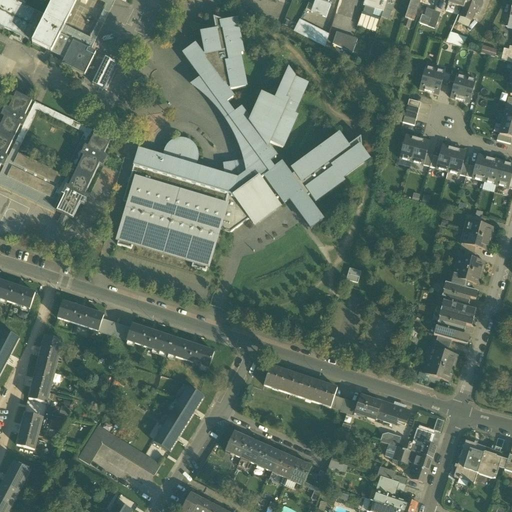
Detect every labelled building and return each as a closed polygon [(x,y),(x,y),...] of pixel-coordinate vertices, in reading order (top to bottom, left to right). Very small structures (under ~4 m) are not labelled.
[(0,0),(0,25),(33,42),(33,44),(65,60),(63,65),(85,76),(96,53),(91,51),(96,41),(65,26),(78,1),(86,5),(88,0),(120,0),(125,2),(126,0),(53,0),(46,17),(10,0),(0,0)] [(329,0),(315,0),(311,13),(326,18),(331,6),(328,5),(329,0)] [(365,0),(364,6),(365,7),(363,13),(372,16),(374,10),(383,12),(387,0),(386,0),(365,0)] [(395,3),(387,0),(384,10),(392,13),(395,3)] [(466,0),(449,0),(448,4),(463,9),(465,4),(466,3),(466,0)] [(483,0),(466,0),(466,3),(465,4),(476,7),(481,8),(483,0)] [(411,1),(405,20),(409,21),(409,23),(411,24),(418,4),(411,1)] [(463,9),(448,4),(447,10),(461,14),(463,9)] [(476,7),(465,4),(463,9),(461,14),(460,17),(471,21),(475,13),(476,10),(476,7)] [(426,10),(424,17),(422,16),(419,24),(428,27),(433,13),(426,10)] [(433,13),(428,27),(435,30),(440,15),(433,13)] [(457,22),(468,27),(471,22),(460,17),(457,22)] [(262,96),(250,123),(241,110),(234,116),(226,104),(233,99),(227,91),(230,91),(246,88),(239,55),(243,55),(236,21),(222,23),(221,22),(213,19),(215,31),(201,34),(205,55),(201,56),(194,46),(183,54),(201,79),(192,86),(201,93),(205,96),(209,100),(212,104),(216,108),(220,113),(223,117),(227,122),(230,126),(232,131),(235,136),(237,140),(239,146),(242,152),(245,163),(223,166),(225,177),(193,168),(195,165),(196,163),(197,160),(197,158),(197,155),(196,153),(195,150),(194,148),(193,146),(191,144),(189,143),(186,142),(184,141),(182,141),(179,141),(176,142),(174,142),(172,144),(170,145),(168,147),(167,149),(166,151),(165,154),(165,156),(165,159),(138,151),(133,168),(228,196),(218,230),(230,234),(250,220),(253,224),(258,221),(259,223),(275,211),(274,209),(279,205),(275,201),(279,198),(284,204),(290,200),(311,229),(322,221),(306,199),(310,196),(315,203),(343,182),(342,180),(369,160),(360,148),(361,147),(360,138),(348,148),(339,136),(292,170),(295,175),(291,178),(281,165),(273,170),(268,163),(276,158),(267,147),(269,143),(282,149),(296,117),(293,116),(307,85),(294,79),(289,71),(275,102),(262,96)] [(328,36),(299,21),(294,32),(325,47),(328,36)] [(463,48),(467,38),(450,32),(446,42),(463,48)] [(357,40),(336,33),(333,45),(352,55),(357,40)] [(482,46),(480,53),(494,58),(497,50),(482,46)] [(511,53),(504,51),(501,61),(511,64),(511,53)] [(421,58),(410,54),(408,59),(420,63),(421,58)] [(92,85),(103,90),(116,62),(105,57),(92,85)] [(419,91),(429,94),(436,71),(426,68),(419,91)] [(429,94),(439,97),(445,74),(436,71),(429,94)] [(450,100),(460,102),(466,79),(456,77),(450,100)] [(460,102),(470,105),(476,82),(466,79),(460,102)] [(4,120),(0,129),(0,170),(1,168),(4,169),(9,159),(6,158),(20,128),(23,129),(28,119),(25,118),(32,103),(16,96),(9,110),(5,109),(1,118),(4,120)] [(34,103),(29,114),(35,116),(37,111),(71,126),(74,120),(34,103)] [(408,106),(406,111),(417,114),(419,109),(408,106)] [(406,111),(405,117),(415,120),(417,114),(406,111)] [(511,126),(511,114),(505,113),(502,124),(511,126)] [(405,117),(403,123),(414,126),(415,120),(405,117)] [(511,139),(511,126),(502,124),(499,136),(511,139)] [(84,159),(69,189),(66,188),(62,197),(65,199),(58,213),(73,221),(80,206),(84,208),(89,198),(85,197),(99,166),(103,168),(108,159),(104,157),(111,141),(96,134),(88,149),(85,148),(81,157),(84,159)] [(497,142),(510,145),(511,139),(499,136),(497,142)] [(398,161),(411,165),(417,140),(405,137),(398,161)] [(411,165),(423,168),(423,166),(427,154),(430,143),(417,140),(411,165)] [(436,170),(448,173),(454,150),(442,147),(440,158),(436,170)] [(448,173),(460,176),(466,153),(454,150),(448,173)] [(434,156),(427,154),(423,166),(431,168),(434,156)] [(63,177),(19,156),(8,179),(52,200),(63,177)] [(440,158),(434,156),(431,168),(436,170),(440,158)] [(472,180),(484,183),(490,160),(478,157),(474,172),(472,180)] [(484,183),(496,187),(502,164),(490,160),(484,183)] [(496,187),(508,190),(511,178),(511,175),(511,166),(502,164),(496,187)] [(228,196),(133,168),(123,202),(129,204),(117,246),(131,250),(133,244),(193,262),(192,268),(206,272),(218,230),(228,196)] [(465,182),(469,170),(462,168),(459,180),(465,182)] [(472,180),(474,172),(469,170),(465,182),(471,183),(472,180)] [(486,220),(466,215),(465,221),(469,222),(484,226),(486,220)] [(484,226),(469,222),(466,234),(489,240),(490,235),(492,236),(494,229),(484,226)] [(489,240),(466,234),(463,245),(475,249),(488,252),(490,245),(488,245),(489,240)] [(475,249),(463,245),(462,245),(460,251),(465,252),(474,254),(475,249)] [(474,254),(465,252),(463,257),(475,261),(476,255),(474,254)] [(463,257),(460,256),(457,268),(480,274),(481,270),(483,270),(485,263),(475,261),(463,257)] [(480,274),(457,268),(453,280),(457,281),(469,284),(479,286),(481,279),(479,279),(480,274)] [(361,273),(350,270),(348,275),(359,278),(361,273)] [(348,275),(347,281),(357,284),(359,278),(348,275)] [(469,284),(457,281),(455,287),(467,290),(469,284)] [(35,294),(5,284),(0,298),(0,300),(30,310),(35,294)] [(455,287),(445,284),(443,292),(444,292),(443,298),(446,299),(446,298),(469,304),(470,300),(476,301),(478,293),(467,290),(455,287)] [(469,304),(446,298),(446,299),(444,303),(443,303),(441,311),(473,319),(476,312),(467,310),(469,304)] [(104,317),(63,303),(57,320),(98,333),(102,322),(104,317)] [(473,319),(441,311),(439,319),(440,320),(439,324),(464,331),(465,327),(471,328),(473,319)] [(130,332),(102,322),(98,333),(127,342),(130,332)] [(464,331),(439,324),(437,329),(436,329),(434,336),(451,341),(467,346),(469,338),(463,336),(464,331)] [(173,339),(132,326),(130,332),(127,342),(126,343),(167,356),(173,339)] [(0,373),(18,340),(3,332),(0,337),(0,373)] [(451,341),(437,338),(436,343),(449,348),(451,341)] [(62,343),(45,339),(37,369),(54,374),(62,343)] [(214,353),(173,339),(167,356),(208,370),(214,353)] [(449,348),(436,343),(434,349),(448,353),(449,348)] [(434,349),(433,349),(428,364),(451,371),(452,367),(454,368),(456,361),(454,360),(455,356),(448,353),(434,349)] [(451,371),(428,364),(424,375),(440,380),(449,383),(451,377),(449,376),(451,371)] [(304,379),(271,368),(264,387),(297,398),(304,379)] [(54,374),(37,369),(29,400),(46,404),(54,374)] [(440,380),(428,377),(427,382),(438,386),(440,380)] [(337,390),(304,379),(297,398),(331,409),(331,408),(334,398),(337,390)] [(203,398),(188,389),(171,416),(186,425),(203,398)] [(381,404),(360,397),(357,406),(355,414),(375,421),(376,420),(377,415),(381,405),(381,404)] [(345,402),(334,398),(331,408),(341,412),(342,412),(345,402)] [(345,402),(342,412),(341,412),(340,413),(346,415),(350,403),(345,402)] [(350,403),(346,415),(352,417),(353,414),(355,414),(357,406),(350,403)] [(398,411),(381,405),(377,415),(395,421),(398,411)] [(409,414),(398,411),(395,421),(394,421),(406,425),(409,414)] [(42,419),(25,415),(17,446),(34,451),(42,419)] [(395,421),(377,415),(376,420),(384,423),(384,425),(392,428),(394,421),(395,421)] [(171,416),(154,443),(169,452),(186,425),(171,416)] [(161,466),(98,428),(79,459),(88,465),(102,443),(155,476),(161,466)] [(430,434),(420,431),(418,437),(428,441),(430,434)] [(249,440),(234,433),(225,453),(241,460),(249,440)] [(400,438),(388,434),(382,435),(380,443),(396,448),(397,448),(399,440),(400,438)] [(418,437),(412,444),(412,445),(405,443),(403,450),(420,456),(433,460),(436,448),(429,445),(431,442),(432,442),(428,441),(418,437)] [(265,447),(249,440),(241,460),(256,466),(265,447)] [(405,443),(399,440),(397,448),(402,450),(403,450),(405,443)] [(485,448),(465,442),(457,466),(477,473),(478,471),(485,448)] [(387,458),(393,460),(396,448),(388,446),(385,456),(387,458)] [(280,454),(265,447),(256,466),(272,473),(280,454)] [(403,450),(402,450),(397,448),(393,460),(393,461),(408,466),(409,461),(413,462),(412,465),(416,467),(420,456),(403,450)] [(503,454),(485,448),(478,471),(494,477),(493,480),(494,480),(499,467),(503,454)] [(296,461),(280,454),(272,473),(287,480),(296,461)] [(509,456),(503,454),(499,467),(505,469),(509,456)] [(433,460),(420,456),(416,467),(416,468),(429,472),(433,460)] [(311,468),(296,461),(287,480),(303,487),(306,479),(311,469),(311,468)] [(346,467),(330,461),(328,469),(343,474),(346,467)] [(14,464),(0,490),(0,493),(14,500),(29,472),(14,464)] [(477,473),(457,466),(453,478),(474,485),(477,474),(477,473)] [(416,468),(414,474),(413,474),(411,481),(424,485),(429,472),(416,468)] [(311,469),(306,479),(311,481),(316,471),(311,469)] [(393,474),(380,470),(377,477),(382,479),(390,482),(393,474)] [(316,471),(311,481),(316,484),(320,473),(316,471)] [(320,473),(316,484),(322,486),(326,475),(320,473)] [(407,480),(394,476),(392,482),(405,487),(407,480)] [(382,479),(377,492),(376,495),(377,496),(375,502),(377,502),(380,494),(395,498),(397,491),(390,488),(392,482),(390,482),(382,479)] [(405,487),(392,482),(390,488),(397,491),(403,493),(405,487)] [(122,500),(135,508),(141,498),(127,490),(122,500)] [(0,493),(0,511),(7,511),(14,500),(0,493)] [(194,511),(201,500),(190,494),(181,511),(194,511)] [(395,498),(380,494),(377,502),(376,504),(401,511),(405,502),(395,498)] [(208,511),(212,506),(201,500),(194,511),(208,511)] [(415,511),(418,505),(406,500),(405,502),(401,511),(415,511)] [(401,511),(376,504),(370,501),(368,507),(366,511),(401,511)] [(130,511),(117,503),(111,511),(130,511)]
